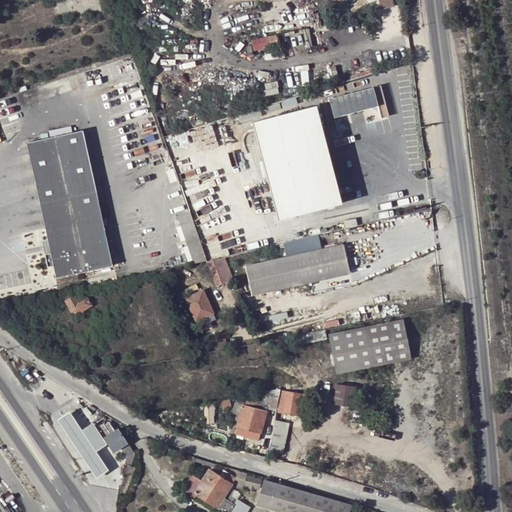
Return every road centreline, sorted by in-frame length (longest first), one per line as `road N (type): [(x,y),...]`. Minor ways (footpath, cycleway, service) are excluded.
road 1 (secondary): [(434,0),(492,511)]
road 2 (unclassified): [(409,511),(147,428),(0,337)]
road 3 (primary): [(88,511),(0,378)]
road 4 (primary): [(0,413),(68,511)]
